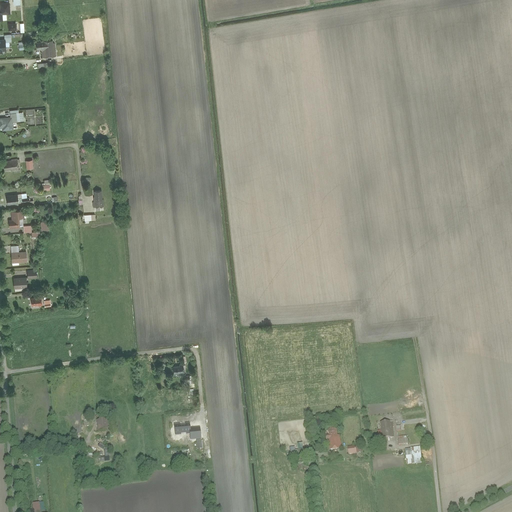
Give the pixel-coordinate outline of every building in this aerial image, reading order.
[(13,13),(12,3),(3,3),(3,8),(4,13),(13,13)] [(4,40),(0,40),(0,50),(8,50),(7,41),(7,39),(4,40)] [(55,40),(38,42),(39,49),(43,49),(43,57),(56,56),(55,40)] [(24,121),(23,112),(14,113),(14,116),(14,122),(24,121)] [(14,116),(0,117),(0,126),(5,126),(5,130),(15,129),(14,122),(14,116)] [(19,159),(7,161),(8,170),(15,170),(15,171),(21,170),(19,159)] [(102,190),(94,191),(95,207),(103,206),(102,190)] [(20,194),(8,196),(9,203),(21,202),(20,194)] [(25,207),(36,205),(35,199),(32,200),(31,198),(24,199),(25,202),(25,207)] [(25,209),(12,210),(13,219),(10,219),(11,227),(24,225),(23,218),(26,218),(25,209)] [(97,214),(86,215),(87,223),(90,223),(90,220),(97,220),(97,214)] [(49,221),(42,222),(43,230),(50,229),(49,221)] [(25,233),(32,232),(31,224),(24,225),(25,233)] [(13,252),(12,252),(13,263),(28,261),(27,251),(20,252),(13,252)] [(29,277),(14,278),(15,288),(29,287),(29,277)] [(43,297),(32,298),(33,306),(38,305),(38,306),(44,305),(43,297)] [(186,366),(174,367),(175,374),(186,373),(186,366)] [(108,419),(99,420),(101,431),(110,430),(108,419)] [(392,421),(380,423),(381,430),(378,431),(378,438),(381,438),(382,439),(394,438),(392,421)] [(191,425),(181,426),(182,433),(192,432),(191,425)] [(339,428),(327,430),(328,435),(325,436),(326,439),(328,439),(330,450),(341,448),(339,428)] [(420,448),(405,449),(406,464),(421,463),(420,448)]
